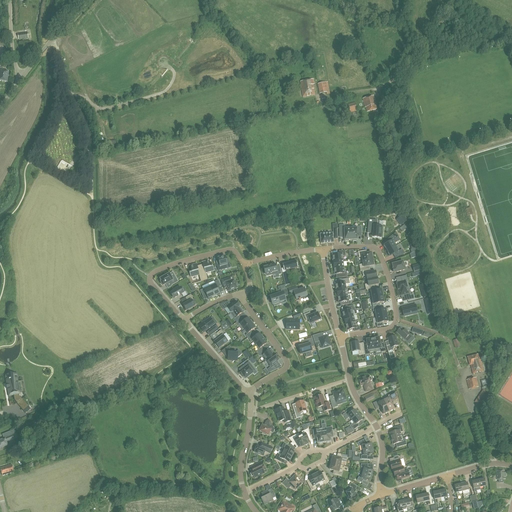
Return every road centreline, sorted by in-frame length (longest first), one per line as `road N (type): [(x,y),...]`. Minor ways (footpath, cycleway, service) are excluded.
road 1 (residential): [(322,248),(375,248),(393,293),(392,326),(339,336)]
road 2 (track): [(327,98),(393,79),(457,0)]
road 3 (residential): [(244,263),(228,249),(154,272),(151,284),(184,321)]
road 4 (residential): [(251,396),(286,364),(238,293)]
road 5 (unclassified): [(90,152),(52,39)]
